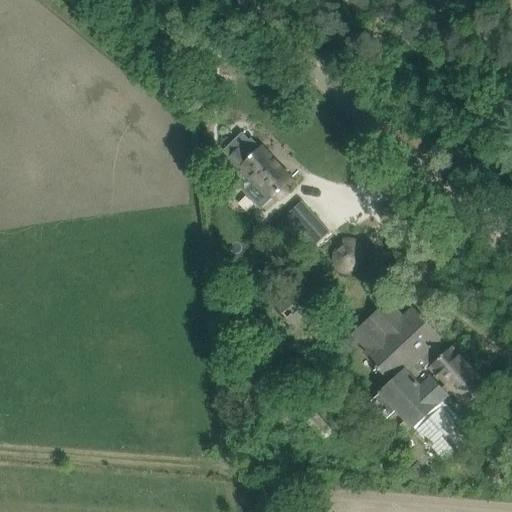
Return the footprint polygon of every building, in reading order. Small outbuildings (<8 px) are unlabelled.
[(210,26),(216,32),(224,24),(219,18),(210,26)] [(261,146),(260,148),(251,138),(250,140),(242,132),(223,151),(229,157),(219,167),(260,209),(274,196),(277,199),(281,199),(287,193),(287,189),(284,186),(291,179),(271,158),(272,157),(261,146)] [(302,201),(287,215),(316,248),(332,233),(302,201)] [(381,212),(380,215),(381,217),(383,219),(383,220),(384,220),(385,221),(385,222),(386,222),(387,223),(388,223),(389,224),(390,224),(391,225),(392,225),(393,225),(394,225),(395,225),(396,225),(397,225),(398,224),(399,224),(399,223),(400,223),(400,222),(400,221),(401,220),(401,219),(401,218),(401,217),(400,217),(400,216),(400,215),(399,214),(399,213),(392,208),(390,207),(388,206),(385,207),(383,208),(381,210),(381,212)] [(346,244),(344,244),(337,251),(336,253),(335,255),(335,257),(335,259),(336,261),(337,263),(338,265),(340,267),(342,268),(344,269),(347,269),(349,269),(352,268),(359,262),(360,260),(361,258),(361,255),(361,253),(360,251),(359,248),(357,247),(355,245),(353,244),(351,244),(349,243),(346,244)] [(294,325),(296,328),(319,309),(294,279),(271,298),(272,300),(260,310),(272,325),(275,323),(284,334),(294,325)] [(413,309),(404,318),(389,302),(354,334),(369,349),(365,352),(376,364),(375,365),(380,371),(382,370),(392,381),(371,400),(387,418),(397,409),(416,430),(427,442),(426,443),(430,447),(431,447),(445,462),(472,438),(458,422),(473,408),(476,408),(482,402),(483,397),(481,395),(489,388),(451,348),(448,351),(437,339),(439,337),(413,309)] [(310,476),(350,480),(351,466),(311,462),(310,476)]
